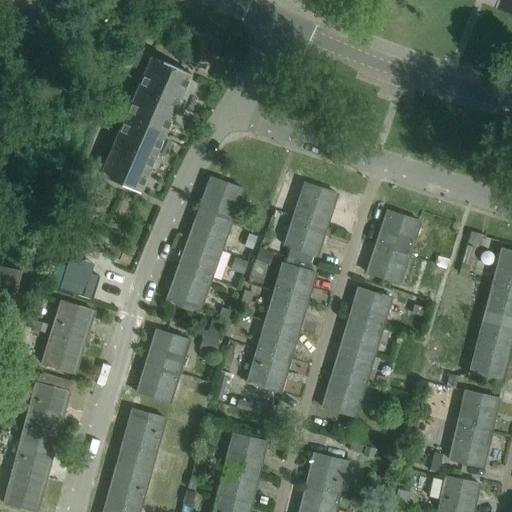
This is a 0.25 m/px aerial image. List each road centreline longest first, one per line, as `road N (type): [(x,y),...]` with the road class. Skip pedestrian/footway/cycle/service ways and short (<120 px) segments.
road 1 (residential): [(72,511),(171,211),(200,151),(229,116)]
road 2 (residential): [(278,511),(381,163)]
road 3 (residential): [(280,25),(394,72),(511,106)]
road 4 (residential): [(381,163),(229,116)]
road 5 (residential): [(511,209),(381,163)]
